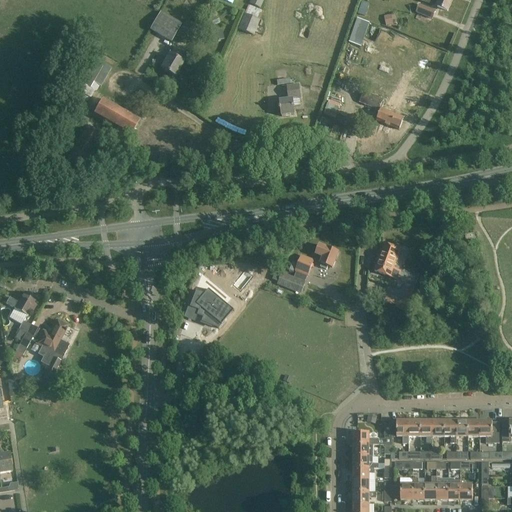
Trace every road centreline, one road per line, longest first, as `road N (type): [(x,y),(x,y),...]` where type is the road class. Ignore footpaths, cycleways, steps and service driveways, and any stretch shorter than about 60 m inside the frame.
road 1 (residential): [(134,193),(154,181),(206,188),(390,161),(427,118),(478,0)]
road 2 (residential): [(336,511),(341,414),(373,404),(511,400)]
road 3 (tertiary): [(140,511),(149,324),(142,243)]
road 4 (secondary): [(285,211),(463,181)]
road 5 (unknown): [(240,184),(229,141),(132,79)]
road 6 (secondary): [(142,243),(285,211)]
road 7 (secondary): [(285,211),(141,224)]
road 8 (residential): [(134,193),(0,219)]
